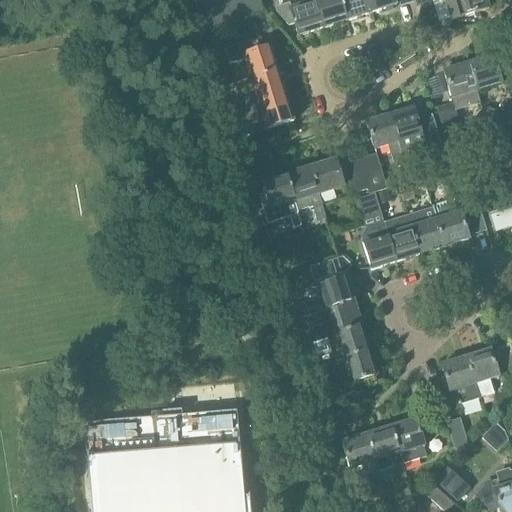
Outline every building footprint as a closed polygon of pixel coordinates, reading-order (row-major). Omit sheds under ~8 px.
[(232,0),(222,0),(220,1),(228,25),(240,21),(232,0)] [(246,0),(232,0),(240,21),(252,17),(246,0)] [(246,0),(252,17),(264,14),(259,0),(246,0)] [(322,30),(314,4),(312,0),(297,0),(300,8),(292,11),(290,4),(274,9),(275,13),(288,28),(294,26),(297,38),(322,30)] [(347,22),(340,0),(325,0),(314,4),(322,30),(347,22)] [(372,15),(367,0),(340,0),(347,22),(372,15)] [(367,0),(372,15),(395,8),(392,0),(397,0),(399,6),(415,2),(413,0),(367,0)] [(441,0),(449,23),(461,19),(487,11),(483,0),(441,0)] [(220,1),(208,5),(215,29),(228,25),(220,1)] [(208,5),(196,9),(203,33),(215,29),(208,5)] [(228,66),(244,61),(250,80),(276,72),(269,49),(258,52),(255,41),(223,51),(228,66)] [(468,66),(476,92),(500,85),(492,59),(468,66)] [(476,92),(468,66),(443,73),(453,106),(436,111),(443,133),(460,128),(456,112),(480,105),(476,92)] [(276,72),(250,80),(255,97),(244,100),(247,110),(285,99),(276,72)] [(247,123),(265,132),(292,123),(285,99),(247,110),(229,115),(233,127),(247,123)] [(504,116),(485,122),(489,133),(496,131),(503,156),(511,153),(511,112),(510,105),(502,107),(504,116)] [(439,146),(436,135),(430,117),(416,121),(413,110),(389,117),(402,160),(404,159),(403,155),(422,149),(423,151),(439,146)] [(482,111),(485,122),(496,118),(494,113),(487,110),(482,111)] [(373,151),(387,147),(392,165),(401,162),(401,160),(402,160),(389,117),(365,125),(373,151)] [(511,153),(503,156),(511,181),(511,180),(511,153)] [(374,156),(356,162),(365,192),(367,196),(385,191),(374,156)] [(492,159),(479,163),(481,172),(497,167),(492,159)] [(311,168),(319,195),(342,188),(334,161),(311,168)] [(365,192),(356,162),(342,166),(352,196),(365,192)] [(311,168),(286,176),(297,213),(312,208),(317,223),(324,219),(320,207),(321,207),(317,195),(319,195),(311,168)] [(292,231),(301,227),(297,214),(298,214),(297,213),(286,176),(260,185),(263,196),(258,198),(267,226),(289,219),(292,231)] [(431,208),(436,221),(444,248),(468,240),(468,238),(486,232),(476,202),(460,207),(457,200),(431,208)] [(511,206),(488,213),(495,234),(511,228),(511,206)] [(412,228),(420,255),(444,248),(436,221),(412,228)] [(360,240),(361,244),(370,271),(394,264),(386,237),(382,225),(365,231),(360,240)] [(412,228),(386,237),(394,264),(420,255),(412,228)] [(312,263),(303,235),(288,239),(296,267),(312,263)] [(318,287),(322,299),(290,308),(294,322),(326,312),(352,304),(344,279),(318,287)] [(352,304),(326,312),(333,336),(360,328),(352,304)] [(334,364),(368,354),(360,328),(333,336),(327,338),(327,340),(305,346),(308,354),(329,348),(334,364)] [(508,346),(493,350),(497,359),(500,370),(511,366),(511,362),(509,351),(508,346)] [(489,352),(464,360),(476,399),(492,394),(488,381),(497,378),(489,352)] [(368,354),(334,364),(314,371),(316,380),(335,374),(335,376),(345,373),(349,386),(375,378),(368,354)] [(439,368),(443,379),(435,382),(446,417),(463,411),(460,404),(476,399),(464,360),(439,368)] [(249,511),(248,499),(247,499),(247,501),(243,501),(236,413),(83,426),(90,511),(249,511)] [(390,429),(401,466),(425,459),(422,448),(423,448),(419,437),(446,429),(442,414),(414,422),(390,429)] [(366,437),(374,463),(387,459),(390,469),(392,468),(397,483),(404,479),(400,467),(401,466),(390,429),(366,437)] [(349,471),(374,463),(366,437),(341,445),(349,471)] [(511,511),(511,473),(511,474),(510,471),(496,475),(498,482),(484,486),(485,490),(476,500),(488,511),(494,511),(496,510),(498,510),(498,511),(511,511)] [(447,511),(453,506),(431,487),(423,496),(441,511),(447,511)]
